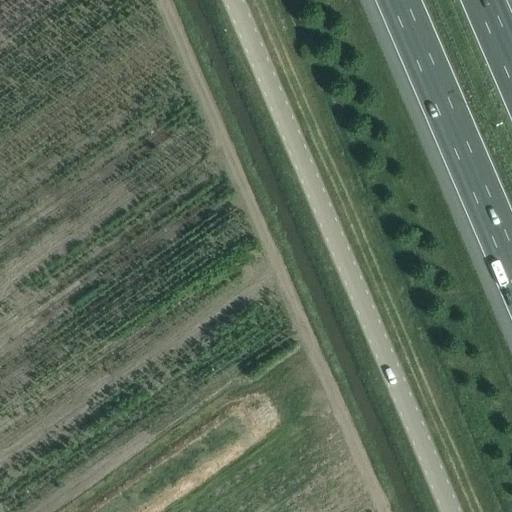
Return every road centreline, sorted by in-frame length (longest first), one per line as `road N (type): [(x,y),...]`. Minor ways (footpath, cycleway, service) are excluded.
road 1 (unclassified): [(448,511),(233,0)]
road 2 (motorway): [(398,0),(511,262)]
